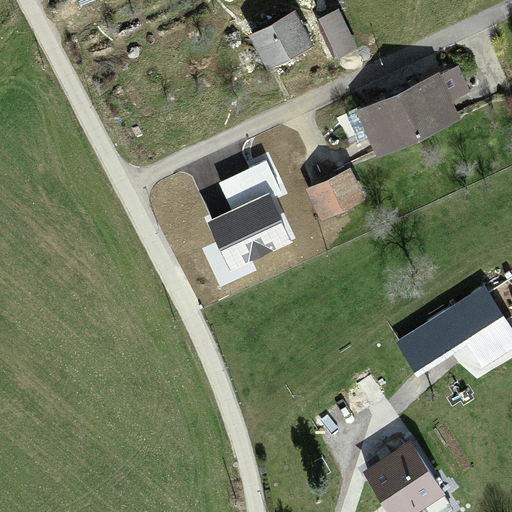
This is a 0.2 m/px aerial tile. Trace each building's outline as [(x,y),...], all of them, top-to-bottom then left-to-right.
[(296,18),(250,41),(267,74),(313,50),(296,18)] [(434,80),(361,115),(383,160),(456,124),(434,80)] [(350,173),(305,193),(321,227),(365,206),(350,173)] [(484,291),(399,342),(418,372),(456,349),(477,369),(511,346),(511,336),(502,320),(497,311),(484,291)] [(403,450),(364,476),(388,511),(412,511),(435,497),(403,450)]
